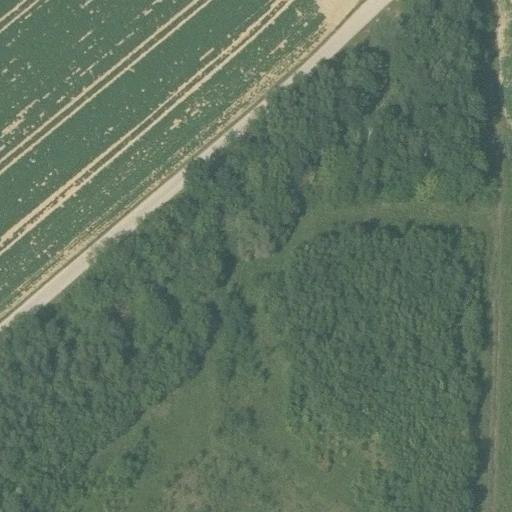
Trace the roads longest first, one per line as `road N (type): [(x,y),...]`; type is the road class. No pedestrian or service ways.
road 1 (track): [(489,511),(497,167),(489,0)]
road 2 (track): [(0,336),(383,0)]
